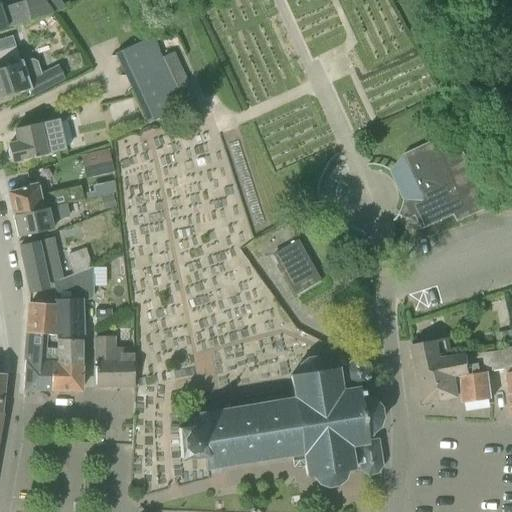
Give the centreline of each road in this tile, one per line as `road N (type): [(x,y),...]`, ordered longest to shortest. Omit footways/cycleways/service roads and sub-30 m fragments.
road 1 (residential): [(0,244),(14,374),(0,511)]
road 2 (residential): [(397,511),(399,430),(386,289)]
